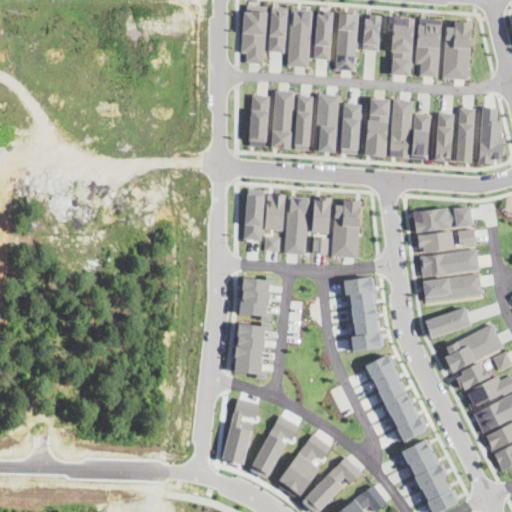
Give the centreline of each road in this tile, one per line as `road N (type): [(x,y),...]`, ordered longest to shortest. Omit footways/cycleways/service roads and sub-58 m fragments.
road 1 (residential): [(219,0),(218,265),(199,473)]
road 2 (residential): [(388,179),(403,322),(494,511)]
road 3 (residential): [(219,168),(477,184),(511,178)]
road 4 (residential): [(0,463),(199,473),(279,511)]
